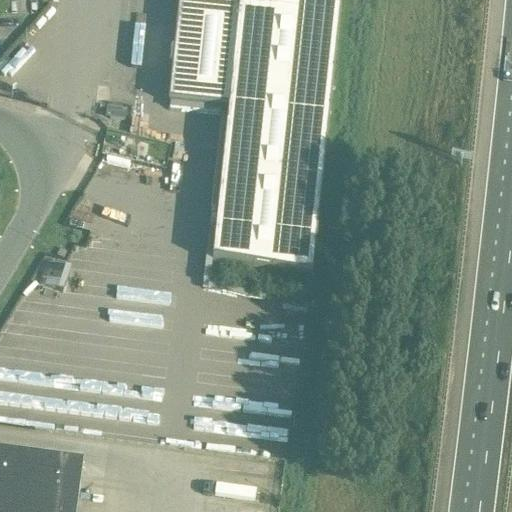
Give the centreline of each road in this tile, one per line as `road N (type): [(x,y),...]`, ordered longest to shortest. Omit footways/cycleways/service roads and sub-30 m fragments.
road 1 (track): [(322,511),(392,0)]
road 2 (motorway): [(511,216),(479,511)]
road 3 (unknown): [(0,432),(95,444),(159,486),(175,511)]
road 4 (unclassified): [(0,262),(36,192),(26,148),(0,124)]
road 5 (unknown): [(31,160),(69,45)]
